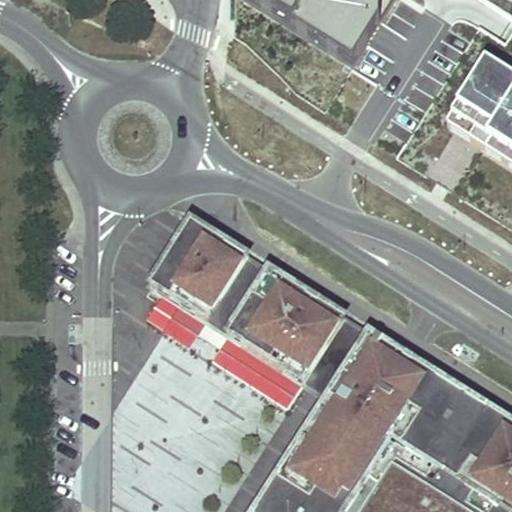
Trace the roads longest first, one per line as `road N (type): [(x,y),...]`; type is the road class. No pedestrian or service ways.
road 1 (residential): [(115,188),(98,261),(95,511)]
road 2 (secondary): [(292,203),(511,357)]
road 3 (secondary): [(511,304),(412,242),(292,203)]
road 4 (secondary): [(188,149),(185,117),(166,91),(138,81),(97,95)]
road 5 (secondary): [(97,95),(0,15)]
